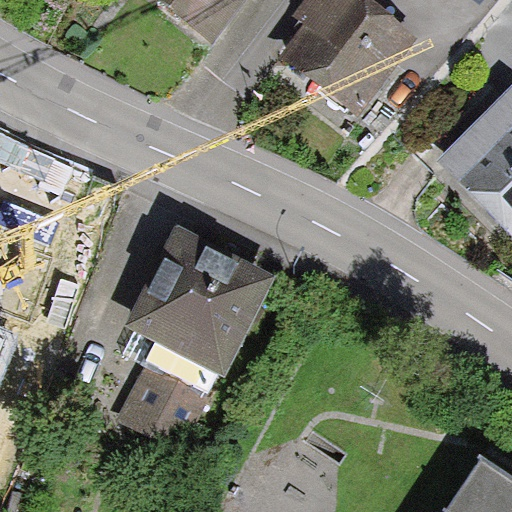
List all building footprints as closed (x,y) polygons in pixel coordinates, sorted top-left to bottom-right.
[(247,0),(122,0),(118,5),(198,65),(247,0)] [(403,52),(323,0),(275,73),(355,125),(403,52)] [(511,126),(455,185),(511,240),(511,126)] [(270,296),(179,247),(128,340),(159,357),(125,419),(185,451),(270,296)] [(511,511),(511,497),(482,478),(459,511),(511,511)]
